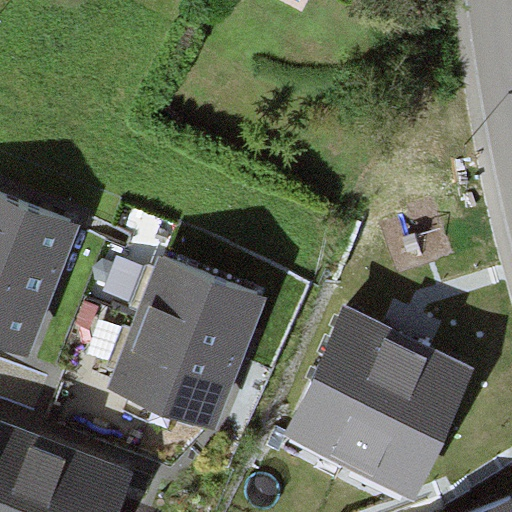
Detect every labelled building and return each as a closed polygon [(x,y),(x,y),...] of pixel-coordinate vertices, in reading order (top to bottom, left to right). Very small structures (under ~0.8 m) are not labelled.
[(65,207),(0,182),(0,330),(16,337),(65,207)] [(129,312),(228,345),(251,275),(153,242),(129,312)] [(346,299),(290,426),(418,482),(469,354),(437,340),(377,313),(346,299)] [(228,345),(129,312),(108,377),(206,409),(228,345)] [(34,372),(0,358),(0,394),(22,403),(34,372)] [(104,511),(124,459),(0,413),(0,511),(104,511)] [(511,511),(511,486),(445,511),(511,511)]
